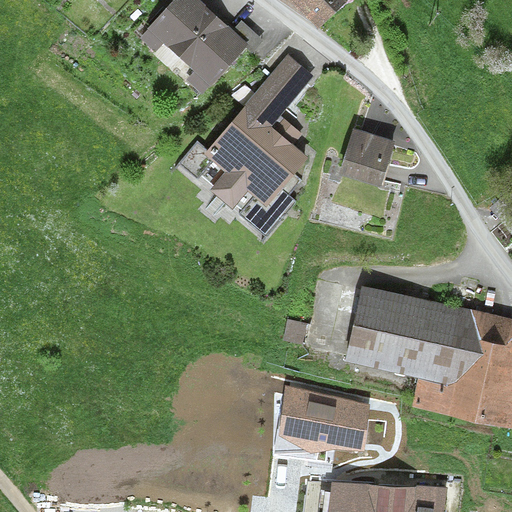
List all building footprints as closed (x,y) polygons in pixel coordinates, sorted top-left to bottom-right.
[(179,56),(213,19),(191,0),(176,0),(149,29),(179,56)] [(291,0),(318,26),(343,0),(291,0)] [(179,56),(209,83),(242,46),(213,19),(179,56)] [(300,182),(290,173),(302,159),(287,146),(295,136),(273,118),(308,77),(287,59),(207,152),(195,142),(177,164),(196,181),(214,159),(255,194),(237,215),(264,238),(283,216),(276,210),(300,182)] [(390,146),(351,133),(339,170),(379,183),(390,146)] [(511,206),(504,197),(490,209),(511,234),(511,206)] [(469,315),(360,291),(345,357),(420,374),(413,404),(511,426),(511,421),(511,323),(469,313),(469,315)] [(367,406),(287,388),(281,433),(312,450),(335,447),(363,449),(367,406)] [(440,511),(443,491),(342,484),(338,511),(440,511)]
